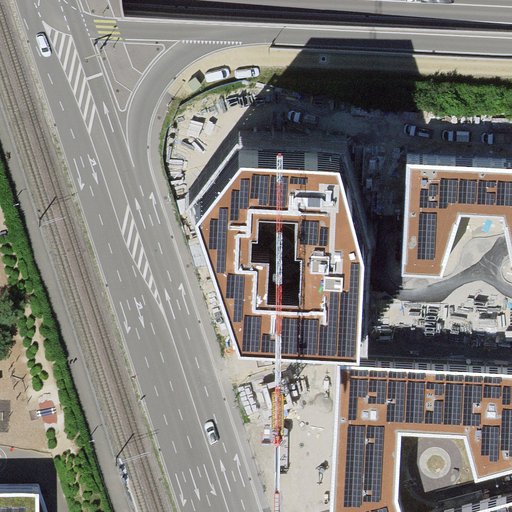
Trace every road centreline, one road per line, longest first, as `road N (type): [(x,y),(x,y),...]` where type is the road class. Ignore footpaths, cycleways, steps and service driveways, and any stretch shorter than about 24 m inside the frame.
road 1 (unknown): [(511,167),(461,153),(368,164),(310,198),(278,272),(314,397),(352,448),(391,457),(511,452)]
road 2 (secondary): [(214,33),(511,46)]
road 3 (primary): [(213,511),(124,231)]
road 4 (secondary): [(124,231),(124,191),(144,103),(168,64),(214,33)]
road 5 (primary): [(124,231),(54,22)]
road 6 (secondary): [(54,22),(214,33)]
road 7 (secondary): [(381,0),(511,6)]
